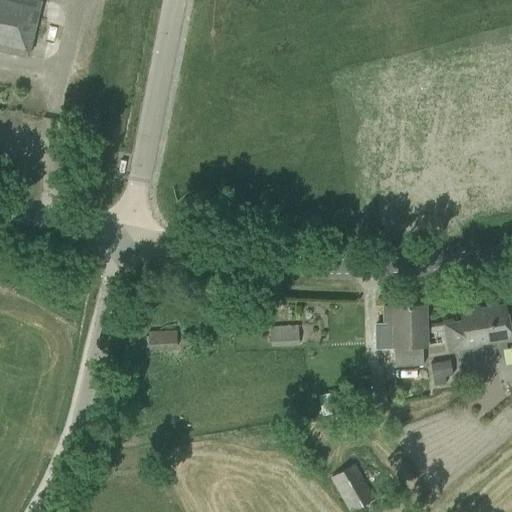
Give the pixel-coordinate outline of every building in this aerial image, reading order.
[(0,0),(0,48),(31,56),(44,0),(0,0)] [(442,325),(425,328),(426,346),(431,345),(447,343),(448,351),(454,350),(465,348),(478,346),(478,344),(511,338),(509,325),(509,324),(505,304),(494,306),(479,309),(479,306),(459,310),(461,322),(444,324),(442,325)] [(425,305),(383,306),(384,325),(392,324),(393,347),(393,350),(421,349),(421,346),(426,346),(425,328),(425,325),(425,305)] [(269,328),(270,348),(298,347),(297,327),(269,328)] [(147,332),(148,348),(176,347),(175,331),(147,332)] [(449,361),(431,364),(434,386),(445,384),(444,377),(451,376),(449,361)] [(330,477),(350,511),(352,511),(374,500),(353,464),(330,477)]
